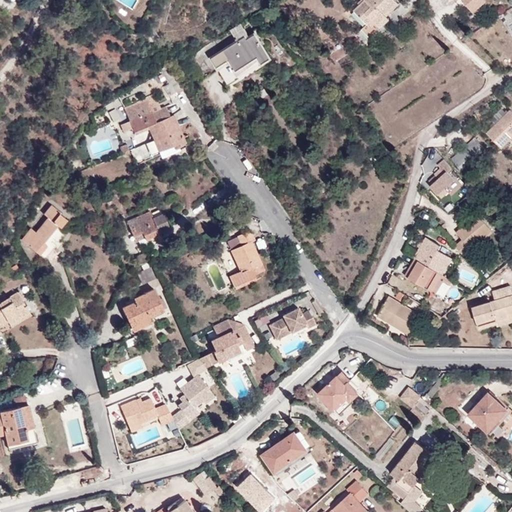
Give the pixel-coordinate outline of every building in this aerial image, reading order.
[(355,10),(368,25),(373,20),(380,27),(382,28),(391,20),(387,16),(399,5),(394,0),(365,0),(359,6),(355,10)] [(466,0),(474,11),(487,1),(486,0),(466,0)] [(373,20),(368,25),(364,29),(371,37),(380,27),(373,20)] [(248,40),(250,38),(241,23),(232,29),(239,41),(246,37),(248,40)] [(256,35),(250,38),(248,40),(246,37),(239,41),(212,58),(219,69),(230,63),(238,74),(258,61),(261,64),(271,58),(256,35)] [(182,87),(168,67),(162,71),(175,92),(182,87)] [(122,100),(109,103),(113,120),(126,117),(122,100)] [(137,104),(126,109),(136,131),(148,126),(159,152),(173,146),(175,149),(179,147),(178,145),(185,142),(173,115),(169,117),(165,107),(143,116),(137,104)] [(511,136),(511,111),(510,110),(488,132),(502,147),(511,136)] [(453,157),(462,168),(484,149),(474,138),(453,157)] [(173,146),(159,152),(162,157),(180,150),(179,147),(175,149),(173,146)] [(452,168),(445,160),(438,166),(441,170),(435,176),(436,177),(438,180),(433,185),(431,186),(438,194),(454,180),(447,172),(452,168)] [(23,239),(41,254),(47,245),(44,242),(58,225),(61,227),(68,220),(59,213),(60,211),(52,205),(45,214),(49,217),(37,233),(31,228),(23,239)] [(128,222),(137,241),(169,227),(163,213),(152,217),(150,212),(128,222)] [(463,239),(455,245),(463,255),(472,248),(483,238),(491,231),(477,215),(466,225),(461,229),(457,232),(463,239)] [(47,245),(41,254),(46,258),(59,242),(55,239),(69,222),(68,220),(61,227),(58,225),(44,242),(47,245)] [(241,245),(231,250),(241,270),(236,273),(241,283),(256,276),(255,274),(252,268),(256,266),(261,263),(251,241),(254,240),(250,232),(238,237),(241,245)] [(228,241),(231,250),(241,245),(238,237),(228,241)] [(427,237),(415,258),(438,273),(443,275),(452,259),(438,251),(441,246),(427,237)] [(483,238),(472,248),(476,252),(488,242),(483,238)] [(136,258),(139,266),(148,263),(145,254),(136,258)] [(438,273),(415,258),(405,275),(429,289),(438,273)] [(135,275),(140,284),(154,276),(150,268),(135,275)] [(433,292),(443,275),(438,273),(429,289),(433,292)] [(473,308),(478,323),(496,318),(497,321),(511,316),(511,290),(510,286),(493,291),(495,301),(473,308)] [(123,308),(130,323),(148,315),(164,308),(154,288),(134,297),(136,301),(123,308)] [(0,322),(0,323),(7,318),(9,321),(29,309),(17,291),(9,296),(7,293),(0,297),(0,322)] [(378,316),(409,334),(420,316),(389,297),(378,316)] [(284,317),(270,324),(277,339),(308,324),(309,327),(317,323),(310,309),(303,313),(300,307),(283,315),(284,317)] [(32,314),(29,309),(9,321),(12,327),(32,314)] [(148,315),(130,323),(133,330),(151,321),(148,315)] [(511,316),(497,321),(498,324),(499,326),(511,322),(511,316)] [(480,329),(498,324),(497,321),(496,318),(478,323),(480,329)] [(213,351),(218,362),(241,351),(237,345),(243,342),(240,335),(236,337),(233,330),(211,341),(215,350),(213,351)] [(213,351),(198,358),(199,359),(206,368),(218,362),(213,351)] [(343,370),(337,376),(346,384),(348,382),(349,383),(352,380),(343,370)] [(174,420),(178,430),(199,413),(195,408),(204,401),(212,393),(198,374),(180,388),(184,393),(187,398),(182,402),(178,405),(181,409),(172,416),(174,420)] [(346,384),(337,376),(319,393),(335,410),(336,409),(348,398),(351,401),(359,394),(349,383),(348,382),(346,384)] [(412,406),(420,396),(409,387),(401,397),(412,406)] [(508,410),(489,392),(469,414),(488,432),(508,410)] [(179,398),(182,402),(187,398),(184,393),(179,398)] [(212,393),(204,401),(206,403),(215,396),(212,393)] [(13,399),(15,407),(28,404),(25,396),(13,399)] [(172,416),(165,403),(155,407),(151,398),(142,401),(137,403),(135,400),(122,406),(130,427),(140,423),(158,416),(162,425),(174,420),(172,416)] [(348,398),(336,409),(340,414),(353,403),(351,401),(348,398)] [(0,435),(5,434),(7,444),(28,439),(26,429),(33,427),(28,404),(15,407),(0,410),(0,413),(0,414),(0,435)] [(142,427),(140,423),(130,427),(132,431),(142,427)] [(28,439),(7,444),(8,449),(37,442),(33,427),(26,429),(28,439)] [(308,449),(295,431),(263,454),(275,472),(308,449)] [(438,457),(416,442),(391,473),(395,475),(387,486),(405,499),(438,457)] [(498,470),(501,466),(474,443),(471,447),(498,470)] [(358,469),(354,473),(360,478),(363,475),(358,469)] [(194,479),(206,495),(215,488),(203,472),(194,479)] [(367,511),(369,511),(360,501),(368,494),(357,480),(348,490),(351,493),(330,511),(325,511),(323,511),(367,511)] [(192,511),(184,500),(166,511),(163,511),(161,509),(156,511),(192,511)]
